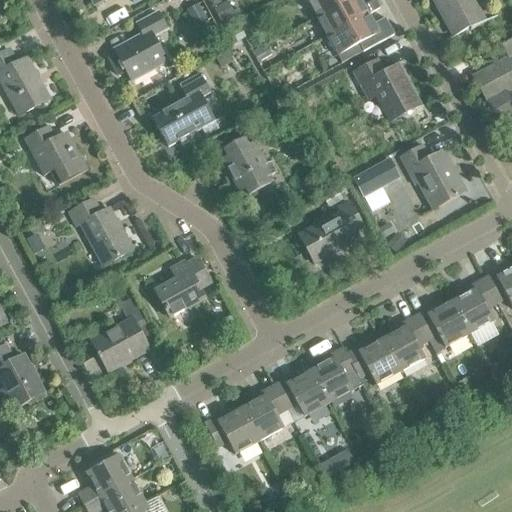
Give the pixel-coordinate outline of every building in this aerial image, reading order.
[(206,0),(212,11),(222,5),(219,0),(206,0)] [(305,0),(315,18),(348,0),(305,0)] [(348,0),(315,18),(326,37),(363,17),(364,18),(368,15),(379,9),(374,0),(363,6),(359,0),(348,0)] [(430,0),(452,39),(468,30),(469,32),(485,23),(471,0),(430,0)] [(222,5),(212,11),(220,25),(234,17),(226,3),(222,5)] [(197,4),(185,11),(196,29),(207,22),(197,4)] [(136,25),(141,36),(113,51),(115,56),(107,60),(116,77),(125,73),(130,83),(165,63),(151,37),(165,30),(157,14),(136,25)] [(363,17),(326,37),(336,57),(358,45),(362,53),(393,36),(384,19),(373,25),(368,15),(364,18),(363,17)] [(239,27),(231,32),(237,43),(243,39),(245,38),(239,27)] [(511,40),(500,47),(507,61),(474,79),(499,125),(511,117),(511,110),(502,93),(511,88),(511,40)] [(266,46),(251,54),(257,65),(272,57),(266,46)] [(0,55),(0,84),(18,117),(48,101),(26,60),(16,65),(8,51),(0,55)] [(227,55),(216,62),(219,69),(231,63),(227,55)] [(377,62),(353,75),(367,101),(375,96),(389,122),(417,107),(396,69),(383,76),(376,63),(378,62),(377,62)] [(201,78),(180,90),(186,100),(150,120),(167,149),(214,123),(201,99),(209,94),(201,78)] [(22,141),(42,178),(49,174),(57,187),(86,171),(68,137),(57,143),(48,127),(22,141)] [(222,151),(226,158),(220,161),(238,194),(244,190),(247,197),(269,186),(265,179),(276,173),(270,162),(265,165),(253,143),(247,146),(243,139),(222,151)] [(406,173),(410,171),(432,211),(464,194),(454,175),(452,176),(448,170),(450,169),(442,153),(428,160),(421,147),(399,159),(406,173)] [(388,160),(351,180),(370,215),(389,204),(381,190),(399,180),(388,160)] [(323,198),(329,209),(345,200),(339,189),(323,198)] [(68,215),(75,229),(80,226),(102,268),(131,252),(108,211),(100,215),(92,201),(68,215)] [(298,237),(313,265),(355,242),(351,234),(361,228),(347,204),(337,210),(339,214),(298,237)] [(390,223),(376,231),(382,242),(396,234),(390,223)] [(396,236),(385,248),(396,257),(406,246),(396,236)] [(170,271),(176,281),(154,292),(169,319),(204,300),(198,290),(209,284),(196,260),(185,266),(183,263),(170,271)] [(504,268),(482,280),(496,305),(506,300),(511,310),(511,269),(506,273),(504,268)] [(463,296),(450,303),(468,336),(493,323),(486,311),(496,305),(482,280),(460,292),(463,296)] [(435,306),(413,318),(427,343),(437,337),(444,349),(468,336),(450,303),(437,310),(435,306)] [(222,324),(234,345),(244,339),(233,318),(222,324)] [(394,334),(381,341),(399,374),(424,360),(417,348),(427,343),(413,318),(391,329),(394,334)] [(99,361),(106,374),(148,351),(132,320),(89,344),(96,357),(98,362),(99,361)] [(366,343),(345,355),(344,355),(355,374),(354,375),(358,381),(368,375),(375,387),(399,374),(381,341),(369,348),(366,343)] [(0,386),(13,411),(43,395),(22,357),(13,362),(5,347),(0,349),(0,386)] [(322,366),(309,373),(327,405),(351,392),(345,380),(354,375),(355,374),(344,355),(345,355),(341,349),(319,361),(322,366)] [(294,375),(272,387),(286,412),(296,406),(303,419),(327,405),(309,373),(296,379),(294,375)] [(253,403),(240,410),(258,443),(283,430),(276,417),(286,412),(272,387),(250,399),(253,403)] [(442,392),(445,397),(452,394),(449,389),(442,392)] [(258,443),(240,410),(227,417),(225,413),(202,425),(216,450),(227,444),(234,456),(258,443)] [(319,467),(325,479),(325,480),(353,464),(353,463),(347,452),(319,467)] [(76,496),(82,507),(131,481),(117,456),(85,474),(92,488),(76,496)] [(100,511),(104,510),(105,511),(130,511),(144,505),(131,481),(82,507),(84,511),(100,511)]
